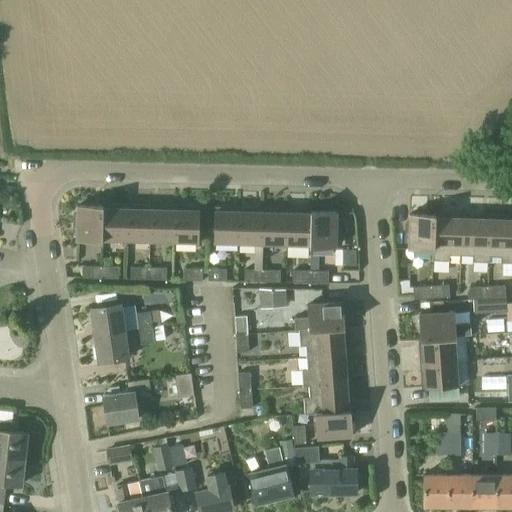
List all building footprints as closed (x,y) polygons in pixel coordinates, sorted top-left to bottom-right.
[(102,203),(78,202),(78,213),(73,213),(73,231),(77,231),(77,240),(101,241),(102,203)] [(111,208),(103,207),(104,203),(102,203),(101,241),(103,241),(103,240),(126,240),(127,205),(111,204),(111,208)] [(135,208),(127,208),(128,205),(127,205),(126,240),(150,241),(151,205),(135,205),(135,208)] [(159,209),(152,209),(152,205),(151,205),(150,241),(174,241),(175,206),(159,205),(159,209)] [(183,209),(175,209),(176,206),(175,206),(174,241),(199,242),(200,206),(183,206),(183,209)] [(239,211),(232,211),(232,207),(216,207),(215,242),(239,243),(240,208),(239,208),(239,211)] [(263,211),(256,211),(256,208),(240,208),(239,243),(264,244),(264,208),(263,208),(263,211)] [(287,212),(280,212),(280,208),(264,208),(264,244),(288,244),(288,209),(287,209),(287,212)] [(312,213),(304,212),(304,209),(288,209),(288,244),(311,245),(312,245),(313,211),(312,211),(312,213)] [(313,211),(312,245),(312,246),(336,246),(337,238),(340,239),(340,221),(337,221),(337,212),(313,211)] [(462,255),(464,214),(445,213),(445,216),(437,216),(435,260),(450,261),(450,255),(462,255)] [(406,223),(405,240),(409,241),(409,249),(433,249),(433,260),(435,260),(437,216),(436,216),(436,215),(410,214),(410,223),(406,223)] [(490,218),(481,218),(481,214),(464,214),(462,255),(473,256),(473,262),(489,262),(491,215),(490,215),(490,218)] [(511,263),(511,218),(509,219),(509,215),(491,215),(489,262),(490,262),(490,256),(501,257),(501,263),(511,263)] [(344,249),(344,265),(355,265),(355,249),(344,249)] [(100,276),(101,264),(83,263),(82,276),(100,276)] [(118,277),(119,264),(101,264),(100,276),(118,277)] [(148,277),(148,265),(130,264),(130,277),(148,277)] [(148,277),(166,278),(166,265),(148,265),(148,277)] [(262,280),(262,267),(244,267),(244,279),(262,280)] [(280,280),(280,268),(262,267),(262,280),(280,280)] [(201,279),(202,269),(185,268),(185,279),(201,279)] [(310,281),(310,268),(292,268),(292,280),(310,281)] [(328,281),(328,269),(310,268),(310,281),(328,281)] [(209,269),(209,279),(225,280),(226,269),(209,269)] [(449,284),(431,285),(431,292),(432,297),(450,296),(449,284)] [(431,285),(413,286),(414,298),(432,297),(431,292),(431,285)] [(505,285),(487,286),(487,291),(488,298),(506,297),(505,285)] [(260,286),(260,304),(286,305),(287,287),(260,286)] [(487,286),(469,287),(470,299),(473,298),(488,298),(487,291),(487,286)] [(488,298),(473,298),(474,313),(507,311),(506,303),(506,297),(488,298)] [(299,330),(343,327),(345,327),(343,302),(308,304),(309,316),(294,317),(295,331),(299,330)] [(122,303),(92,308),(96,335),(126,331),(125,330),(139,328),(136,312),(135,305),(122,307),(122,303)] [(150,310),(136,312),(139,328),(152,326),(161,325),(158,309),(150,310)] [(455,311),(420,314),(421,339),(456,336),(466,335),(472,335),(471,323),(455,324),(455,311)] [(246,316),(235,316),(236,334),(241,334),(244,333),(248,333),(246,316)] [(152,326),(139,328),(141,344),(155,342),(152,326)] [(344,336),(343,327),(299,330),(300,346),(306,346),(307,357),(349,354),(347,336),(344,336)] [(100,362),(129,357),(126,331),(96,335),(100,362)] [(241,334),(236,334),(237,352),(249,351),(248,333),(244,333),(241,334)] [(423,347),(420,347),(421,363),(421,364),(424,364),(424,363),(467,360),(466,335),(456,336),(421,339),(422,340),(423,339),(423,347)] [(303,384),(347,381),(347,372),(350,372),(349,354),(307,357),(308,369),(302,369),(303,384)] [(425,371),(422,371),(423,388),(458,385),(458,384),(469,384),(467,360),(424,363),(424,364),(425,371)] [(238,372),(239,390),(245,389),(251,389),(250,371),(238,372)] [(190,373),(175,375),(178,396),(193,394),(194,394),(191,373),(190,373)] [(127,381),(129,392),(104,395),(108,423),(139,419),(136,397),(151,395),(149,378),(127,381)] [(347,382),(347,381),(303,384),(303,386),(309,386),(310,397),(304,397),(305,411),(349,408),(349,400),(352,400),(351,381),(347,382)] [(245,389),(239,390),(241,408),(252,407),(251,389),(245,389)] [(477,406),(477,417),(495,417),(496,406),(477,406)] [(349,410),(349,408),(305,411),(305,414),(316,413),(318,438),(352,435),(351,410),(349,410)] [(0,457),(25,460),(28,434),(8,431),(9,423),(13,423),(14,413),(0,411),(0,457)] [(305,425),(293,426),(294,443),(306,442),(305,425)] [(436,432),(436,454),(449,454),(448,432),(436,432)] [(448,432),(449,454),(461,454),(461,433),(448,432)] [(485,432),(485,455),(496,455),(496,432),(485,432)] [(511,432),(496,432),(496,455),(511,454),(511,432)] [(160,447),(153,448),(159,472),(174,469),(169,448),(169,446),(169,444),(167,437),(158,438),(160,447)] [(291,439),(280,441),(283,459),(294,457),(291,439)] [(110,465),(134,460),(130,444),(107,448),(110,465)] [(294,448),(296,463),(319,461),(318,446),(294,448)] [(269,468),(248,473),(256,504),(295,494),(287,463),(283,464),(279,447),(265,450),(269,468)] [(357,469),(354,469),(354,456),(339,456),(339,469),(309,469),(309,492),(357,492),(357,469)] [(22,486),(25,460),(0,457),(0,505),(4,505),(6,484),(22,486)] [(191,467),(175,470),(179,491),(196,487),(191,467)] [(210,489),(196,492),(200,511),(212,511),(233,507),(228,485),(225,486),(222,471),(207,475),(210,489)] [(496,507),(511,506),(511,473),(496,474),(496,507)] [(423,507),(448,507),(448,474),(423,474),(423,507)] [(448,507),(472,507),(472,474),(448,474),(448,507)] [(472,507),(496,507),(496,474),(472,474),(472,507)] [(172,511),(167,490),(166,491),(162,475),(139,480),(146,511),(172,511)] [(121,511),(146,511),(139,480),(128,483),(128,482),(115,485),(118,501),(119,501),(121,511)]
